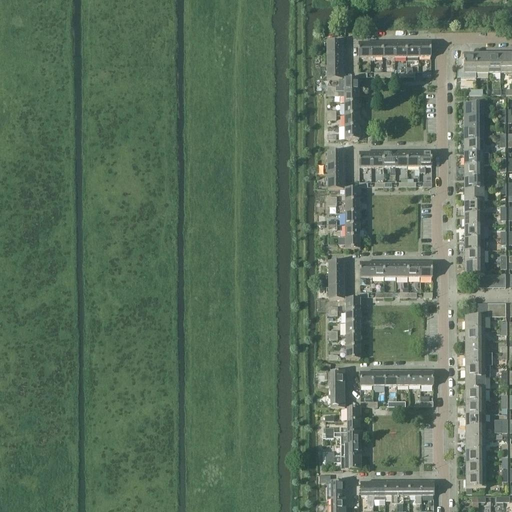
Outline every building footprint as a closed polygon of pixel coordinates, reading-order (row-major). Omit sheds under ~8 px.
[(327,56),(342,56),(342,43),(327,43),(327,56)] [(358,45),(358,59),(370,59),(370,45),(358,45)] [(382,59),(382,45),(370,45),(370,59),(382,59)] [(394,59),(394,45),(382,45),(382,59),(394,59)] [(407,59),(406,45),(394,45),(394,59),(407,59)] [(419,59),(418,45),(406,45),(407,59),(419,59)] [(431,59),(431,45),(418,45),(419,59),(431,59)] [(463,63),(457,63),(457,78),(457,79),(476,79),(476,75),(475,75),(475,55),(463,55),(463,63)] [(488,75),(487,55),(475,55),(475,75),(476,75),(488,75)] [(500,75),(500,55),(487,55),(488,75),(500,75)] [(511,74),(511,70),(511,55),(500,55),(500,75),(511,74)] [(342,56),(327,56),(327,68),(342,68),(342,56)] [(342,68),(327,68),(327,81),(342,81),(342,68)] [(407,74),(407,79),(415,79),(415,74),(413,74),(413,69),(406,69),(407,74)] [(338,88),(335,88),(335,93),(358,93),(358,81),(342,81),(338,81),(338,88)] [(344,105),(358,105),(358,93),(335,93),(327,93),(327,97),(338,97),(338,98),(344,98),(344,105)] [(464,118),(483,118),(483,105),(483,99),(469,99),(469,105),(464,105),(464,118)] [(344,117),(358,117),(358,105),(344,105),(344,117)] [(345,129),(359,129),(358,117),(344,117),(345,129)] [(464,130),(483,130),(483,118),(464,118),(464,130)] [(359,129),(345,129),(345,141),(354,141),(354,142),(357,142),(357,141),(359,141),(359,140),(359,134),(359,129)] [(464,143),(483,142),(483,130),(464,130),(464,143)] [(464,155),(483,155),(483,142),(464,143),(464,155)] [(328,166),(343,166),(343,153),(328,153),(328,166)] [(431,154),(419,155),(419,169),(419,174),(424,174),(424,169),(432,169),(431,154)] [(359,155),(359,169),(371,169),(371,155),(359,155)] [(371,155),(371,169),(383,169),(383,155),(371,155)] [(383,155),(383,169),(395,169),(395,155),(383,155)] [(395,155),(395,169),(407,169),(407,155),(395,155)] [(407,155),(407,169),(419,169),(419,155),(407,155)] [(483,155),(464,155),(464,167),(483,167),(488,167),(488,155),(483,155)] [(343,166),(328,166),(328,178),(343,178),(343,166)] [(464,179),(483,179),(483,167),(464,167),(464,179)] [(343,178),(328,178),(328,191),(329,191),(343,191),(343,178)] [(464,192),(484,191),(483,179),(464,179),(464,192)] [(359,191),(345,191),(345,203),(359,203),(359,191)] [(464,204),(484,204),(484,191),(464,192),(464,204)] [(345,215),(359,215),(359,203),(345,203),(345,215)] [(464,216),(484,216),(484,204),(464,204),(464,216)] [(345,227),(359,227),(359,215),(345,215),(345,227)] [(464,228),(484,228),(484,216),(464,216),(464,228)] [(345,227),(340,227),(340,232),(345,232),(345,239),(359,239),(359,227),(345,227)] [(484,228),(464,228),(464,241),(484,240),(484,228)] [(345,240),(338,240),(338,247),(345,247),(345,251),(359,251),(359,239),(345,239),(345,240)] [(464,253),(484,252),(484,240),(464,241),(464,253)] [(484,252),(464,253),(464,265),(484,265),(484,252)] [(328,276),(343,276),(343,263),(328,263),(328,276)] [(359,265),(359,279),(372,279),(372,265),(359,265)] [(372,265),(372,279),(384,279),(384,265),(372,265)] [(384,265),(384,279),(396,279),(396,265),(384,265)] [(396,265),(396,279),(408,279),(408,265),(396,265)] [(408,265),(408,279),(420,279),(420,265),(408,265)] [(432,279),(432,265),(420,265),(420,279),(432,279)] [(484,265),(464,265),(465,278),(474,278),(480,277),(484,277),(484,276),(484,265)] [(329,289),(343,289),(343,276),(328,276),(329,289)] [(343,301),(343,289),(329,289),(329,301),(343,301)] [(359,301),(346,301),(346,313),(359,313),(359,301)] [(346,325),(360,325),(359,313),(346,313),(346,325)] [(484,331),(484,319),(484,318),(481,318),(474,318),(465,318),(465,331),(484,331)] [(346,337),(360,337),(360,325),(346,325),(346,337)] [(484,331),(465,331),(465,343),(484,343),(484,331)] [(346,349),(360,349),(360,337),(346,337),(346,349)] [(484,343),(465,343),(465,355),(485,355),(484,343)] [(360,349),(346,349),(346,361),(360,361),(360,349)] [(485,355),(465,355),(465,367),(490,367),(491,367),(491,355),(485,355)] [(490,379),(490,367),(465,367),(465,380),(485,380),(490,379)] [(330,392),(344,392),(344,373),(330,373),(330,392)] [(360,388),(373,387),(372,374),(360,375),(360,388)] [(372,374),(373,387),(385,387),(384,374),(372,374)] [(384,374),(385,387),(396,387),(396,374),(384,374)] [(396,374),(396,387),(408,387),(408,374),(396,374)] [(420,387),(420,374),(408,374),(408,387),(420,387)] [(433,374),(420,374),(420,387),(433,387),(433,374)] [(485,380),(465,380),(465,392),(485,392),(485,380)] [(344,392),(330,392),(330,410),(344,410),(344,392)] [(485,392),(465,392),(465,404),(485,404),(485,392)] [(485,404),(465,404),(465,416),(485,416),(485,404)] [(360,411),(347,411),(347,423),(360,423),(360,411)] [(485,416),(465,416),(465,429),(485,429),(485,416)] [(360,423),(347,423),(347,429),(340,429),(340,435),(360,435),(360,423)] [(485,429),(465,429),(466,441),(485,441),(485,429)] [(341,447),(360,447),(360,435),(340,435),(334,435),(325,435),(325,440),(334,440),(334,439),(341,439),(341,447)] [(485,441),(466,441),(466,453),(485,453),(485,441)] [(341,459),(360,458),(360,447),(341,447),(341,459)] [(466,465),(485,465),(485,453),(466,453),(466,465)] [(334,459),(325,459),(325,464),(334,464),(341,464),(341,471),(360,471),(360,458),(341,459),(334,459)] [(466,477),(485,477),(485,465),(466,465),(466,477)] [(485,477),(466,477),(466,490),(472,490),(485,490),(485,477)] [(331,501),(345,501),(345,483),(331,484),(331,501)] [(361,498),(367,498),(367,508),(373,508),(373,502),(373,498),(372,484),(361,485),(361,498)] [(384,498),(384,484),(372,484),(373,498),(373,502),(384,502),(384,498)] [(397,505),(396,484),(384,484),(384,498),(392,498),(392,505),(397,505)] [(408,484),(396,484),(397,505),(402,505),(402,501),(409,501),(409,497),(408,484)] [(421,497),(421,484),(408,484),(409,497),(416,497),(416,505),(421,505),(421,497)] [(433,497),(433,484),(421,484),(421,497),(433,497)] [(345,511),(345,501),(331,501),(330,511),(345,511)]
